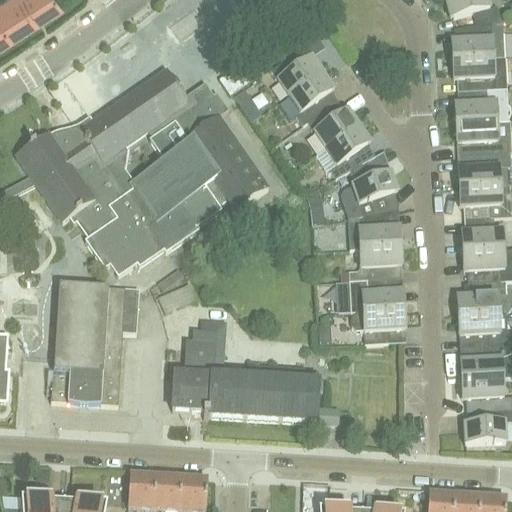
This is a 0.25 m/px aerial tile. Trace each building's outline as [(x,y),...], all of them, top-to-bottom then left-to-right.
[(35,20),(22,0),(0,0),(0,21),(10,37),(35,20)] [(58,0),(22,0),(35,20),(61,4),(58,0)] [(471,17),(474,30),(499,26),(496,11),(488,13),(484,0),(455,0),(445,3),(450,23),(471,17)] [(0,21),(0,43),(10,37),(0,21)] [(502,26),(499,26),(474,30),(454,33),(454,45),(451,45),(452,65),(504,62),(502,26)] [(288,101),(322,78),(311,61),(308,63),(301,53),(269,76),(288,101)] [(457,97),(506,94),(505,62),(504,62),(452,65),(453,85),(456,84),(457,97)] [(249,87),(238,70),(218,83),(230,100),(249,87)] [(0,406),(6,407),(8,376),(4,376),(6,341),(0,340),(0,209),(0,208),(0,206),(34,189),(60,228),(67,223),(72,229),(75,227),(86,244),(83,246),(102,274),(107,271),(116,283),(135,270),(137,273),(161,256),(163,259),(197,235),(195,232),(219,216),(217,213),(226,207),(233,217),(266,194),(217,123),(227,116),(215,98),(212,100),(204,89),(184,102),(166,75),(78,136),(79,138),(70,144),(68,141),(65,139),(62,138),(59,139),(51,145),(46,138),(14,160),(29,182),(0,197),(0,406)] [(295,120),(302,131),(306,128),(322,117),(315,106),(333,94),(322,78),(288,101),(299,118),(295,120)] [(455,129),(507,126),(507,122),(510,119),(509,112),(506,109),(506,94),(457,97),(458,109),(454,109),(455,116),(455,129)] [(324,154),(358,130),(347,114),(344,116),(337,106),(322,117),(306,128),(324,154)] [(460,161),(509,158),(507,126),(455,129),(456,149),(460,148),(460,161)] [(358,130),(324,154),(335,170),(328,175),(334,183),(375,161),(367,149),(370,147),(366,141),(358,130)] [(459,193),(511,190),(509,158),(460,161),(461,173),(458,173),(458,180),(459,193)] [(393,197),(397,196),(390,177),(350,190),(351,192),(344,195),(340,201),(348,224),(389,216),(398,214),(397,208),(393,197)] [(464,224),(492,223),(511,221),(511,210),(511,190),(459,193),(460,212),(463,212),(464,224)] [(389,216),(348,224),(347,225),(349,254),(400,251),(399,231),(390,232),(389,216)] [(462,256),(502,254),(501,235),(493,235),(492,223),(464,224),(464,236),(461,237),(461,244),(462,256)] [(400,264),(400,251),(349,254),(349,255),(359,255),(360,273),(356,277),(349,277),(349,286),(385,284),(384,272),(401,271),(400,264)] [(468,288),(504,286),(511,285),(511,253),(502,254),(462,256),(463,276),(468,276),(468,288)] [(349,286),(350,318),(355,318),(403,315),(402,295),(398,296),(397,283),(385,284),(349,286)] [(510,303),(504,298),(504,286),(468,288),(463,288),(464,301),(456,301),(457,321),(505,318),(510,313),(510,303)] [(135,339),(137,295),(56,290),(50,407),(67,408),(67,410),(84,413),(101,412),(101,410),(117,411),(121,339),(135,339)] [(286,324),(306,322),(305,311),(285,313),(286,324)] [(355,336),(363,335),(363,337),(364,337),(365,347),(388,346),(388,336),(404,335),(403,315),(355,318),(350,323),(351,332),(355,336)] [(463,352),(511,349),(511,337),(506,338),(505,318),(457,321),(459,341),(462,340),(463,352)] [(187,379),(173,378),(171,414),(203,416),(203,422),(208,422),(337,430),(338,415),(316,413),(318,388),(317,388),(318,375),(247,370),(246,384),(211,381),(214,337),(192,335),(192,347),(189,347),(187,379)] [(461,385),(501,382),(501,381),(511,380),(511,349),(463,352),(463,365),(460,365),(460,372),(461,385)] [(510,401),(502,401),(501,382),(461,385),(462,404),(465,404),(466,416),(511,414),(510,401)] [(467,428),(463,429),(464,449),(505,447),(503,427),(511,426),(511,414),(466,416),(467,428)] [(153,511),(155,482),(129,480),(127,511),(153,511)] [(178,511),(181,483),(155,482),(153,511),(178,511)] [(178,511),(204,511),(207,485),(181,483),(178,511)] [(428,499),(427,511),(453,511),(454,501),(428,499)] [(453,511),(478,511),(480,502),(454,501),(453,511)] [(20,502),(21,511),(62,511),(63,505),(20,502)] [(478,511),(505,511),(506,504),(480,502),(478,511)]
